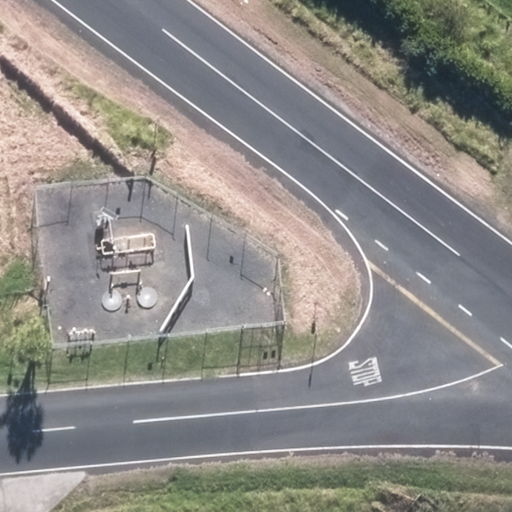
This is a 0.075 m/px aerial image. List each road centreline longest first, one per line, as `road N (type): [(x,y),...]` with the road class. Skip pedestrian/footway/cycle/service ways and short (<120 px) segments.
road 1 (unclassified): [(511,359),(422,393),(0,436)]
road 2 (tertiary): [(511,298),(123,0)]
